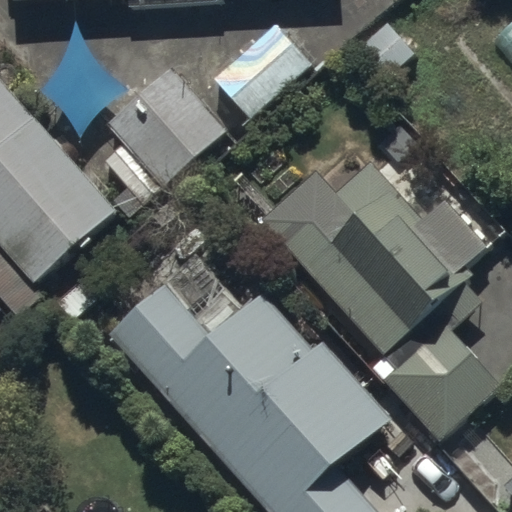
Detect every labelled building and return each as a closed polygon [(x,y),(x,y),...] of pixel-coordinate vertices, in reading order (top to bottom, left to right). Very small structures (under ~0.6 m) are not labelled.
[(13,0),(14,3),(69,0),(132,0),(133,11),(226,5),(225,0),(13,0)] [(315,70),(277,30),(217,85),(254,126),(315,70)] [(168,189),(229,133),(171,70),(110,126),(127,144),(107,162),(142,201),(163,182),(168,189)] [(120,214),(0,80),(0,311),(23,337),(55,308),(37,289),(120,214)] [(315,176),(262,224),(399,374),(386,386),(443,447),(507,390),(455,333),(487,305),(470,286),(477,280),(470,272),(504,242),(454,187),(422,217),(375,165),(337,200),(315,176)] [(165,294),(115,339),(268,511),(382,511),(343,468),(396,422),(325,342),(316,351),(271,301),(252,317),(197,256),(160,289),(165,294)]
